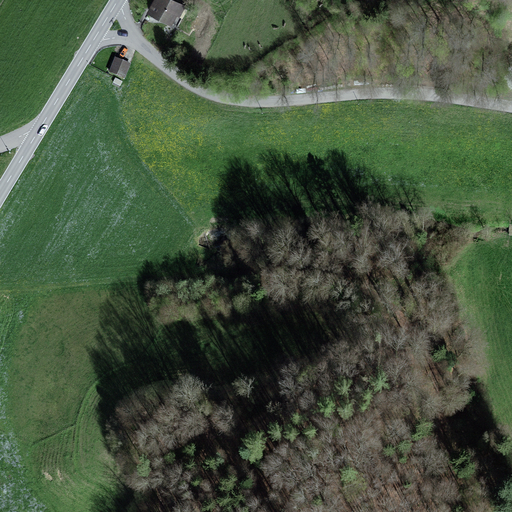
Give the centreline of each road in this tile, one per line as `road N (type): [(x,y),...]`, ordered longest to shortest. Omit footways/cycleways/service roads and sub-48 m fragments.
road 1 (track): [(0,292),(291,275),(369,291),(397,310),(428,354),(461,511)]
road 2 (unclassified): [(136,41),(219,98),(410,93),(511,107)]
road 3 (track): [(160,511),(154,474),(135,439),(168,411),(189,414),(206,436),(199,511)]
